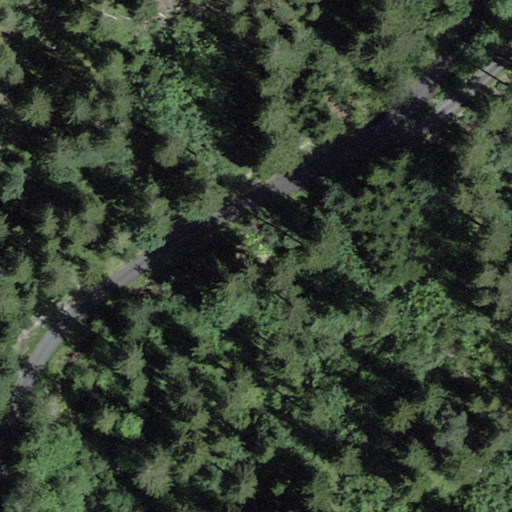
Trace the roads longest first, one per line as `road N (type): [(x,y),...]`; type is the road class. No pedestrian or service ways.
road 1 (track): [(0,452),(31,352),(209,215),(361,150),(424,89),(484,0)]
road 2 (track): [(361,150),(411,132),(511,48)]
